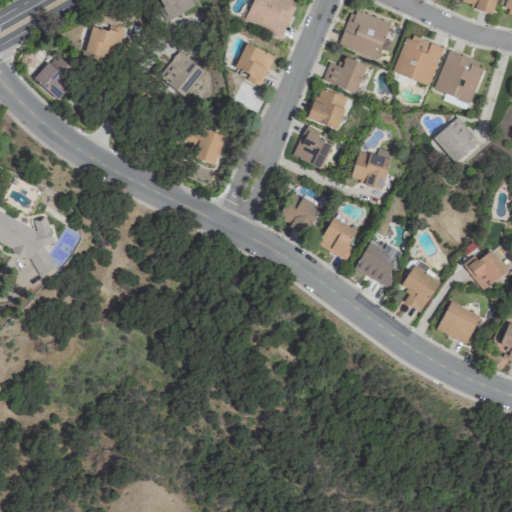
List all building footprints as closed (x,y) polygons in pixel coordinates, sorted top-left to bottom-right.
[(190,0),(194,5),(163,23),(149,0),(190,0)] [(251,0),(292,0),(291,5),(295,7),(279,39),(241,20),(251,0)] [(460,0),(495,0),(492,13),(470,7),(471,5),(460,2),(460,0)] [(511,0),(504,0),(501,11),(511,15),(511,0)] [(392,23),(376,60),(338,44),(343,32),(354,37),(359,25),(351,22),(357,8),(392,23)] [(92,27),(120,33),(115,53),(88,47),(92,27)] [(393,32),(386,30),(374,61),(381,64),(393,32)] [(412,35),(443,48),(427,86),(391,71),(406,38),(410,40),(412,35)] [(246,43),(274,57),(262,81),(234,67),(246,43)] [(447,49),(479,63),(477,68),(483,70),(469,105),(431,89),(447,49)] [(178,51),(202,70),(183,95),(164,79),(172,68),(168,65),(178,51)] [(366,65),(354,93),(322,80),(329,62),(342,68),(347,57),(366,65)] [(47,62),(59,73),(61,71),(73,83),(57,100),(33,77),(47,62)] [(320,87),(347,97),(335,129),(308,118),(320,87)] [(462,108),(464,102),(442,94),(440,101),(462,108)] [(434,138),(457,118),(478,144),(455,164),(434,138)] [(293,153),(319,166),(330,144),(317,138),(319,133),(306,126),(293,153)] [(203,129),(222,136),(213,164),(193,157),(203,129)] [(351,177),(360,180),(358,184),(381,190),(389,160),(358,151),(351,177)] [(307,235),(317,203),(286,193),(277,219),(290,223),(288,228),(307,235)] [(36,230),(0,212),(0,242),(9,247),(11,252),(30,261),(38,276),(53,267),(42,247),(53,241),(47,230),(48,226),(43,217),(36,221),(29,217),(36,230)] [(332,216),(355,230),(339,257),(316,243),(332,216)] [(369,241),(387,252),(390,247),(399,252),(387,271),(393,275),(387,286),(354,267),(369,241)] [(460,264),(472,255),(477,261),(491,250),(506,270),(481,290),(460,264)] [(414,264),(439,282),(419,311),(404,301),(409,294),(404,291),(406,288),(401,284),(414,264)] [(449,300),(479,316),(464,343),(434,327),(449,300)] [(507,322),(511,323),(511,360),(507,358),(511,348),(498,343),(507,322)]
